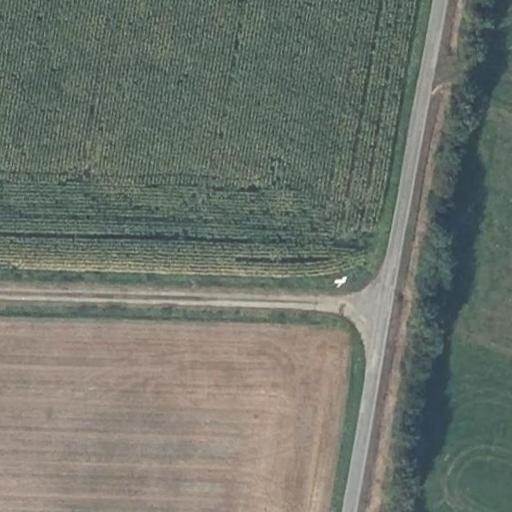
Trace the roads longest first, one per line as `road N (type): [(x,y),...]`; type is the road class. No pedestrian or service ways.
road 1 (unclassified): [(439,0),(348,511)]
road 2 (track): [(383,308),(0,294)]
